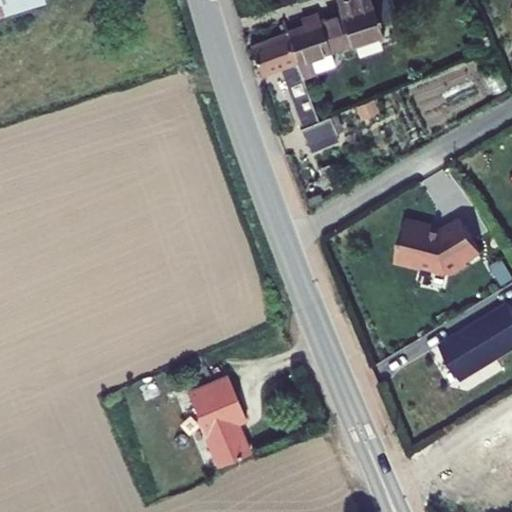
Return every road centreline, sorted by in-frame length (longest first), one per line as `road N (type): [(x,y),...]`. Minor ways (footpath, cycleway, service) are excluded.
road 1 (secondary): [(394,511),(287,245)]
road 2 (residential): [(287,245),(511,110)]
road 3 (secondary): [(287,245),(202,0)]
